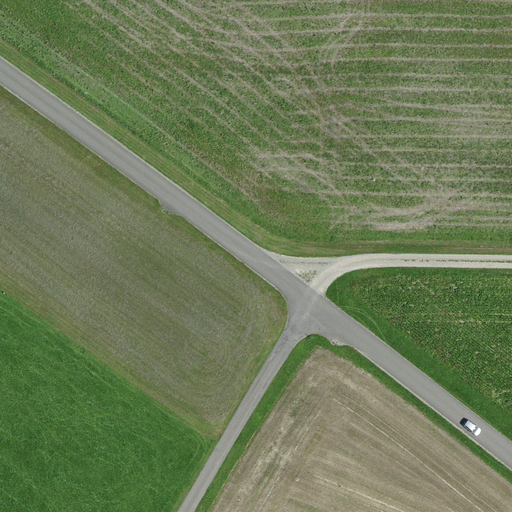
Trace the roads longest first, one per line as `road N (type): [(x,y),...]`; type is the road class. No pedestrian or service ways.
road 1 (tertiary): [(316,301),(6,71)]
road 2 (tertiary): [(511,452),(316,301)]
road 3 (unclassified): [(316,301),(189,511)]
road 4 (track): [(511,262),(349,262),(316,301)]
